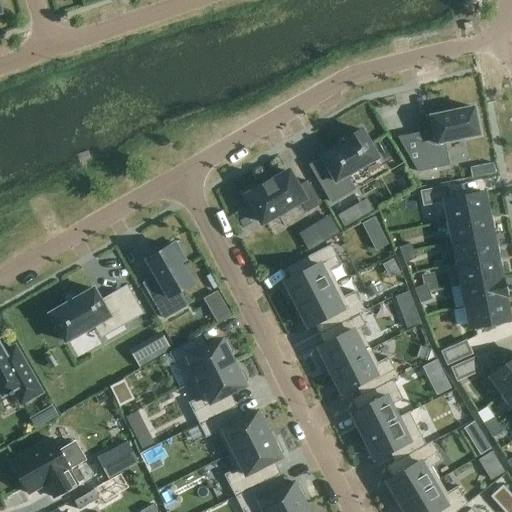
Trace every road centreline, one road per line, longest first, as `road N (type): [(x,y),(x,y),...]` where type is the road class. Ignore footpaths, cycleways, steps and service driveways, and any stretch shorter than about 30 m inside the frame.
road 1 (residential): [(348,511),(182,174)]
road 2 (residential): [(182,174),(352,75),(511,36)]
road 3 (residential): [(0,279),(182,174)]
road 4 (residential): [(192,0),(50,47)]
